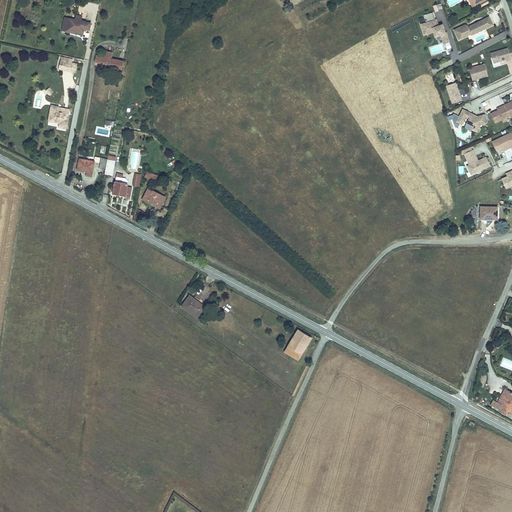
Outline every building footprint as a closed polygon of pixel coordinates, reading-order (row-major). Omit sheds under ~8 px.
[(494,22),(490,14),(475,22),(476,23),(472,25),(470,24),(469,23),(467,24),(466,22),(456,27),(461,37),(473,31),(473,33),(479,30),(478,28),(485,25),(486,26),(494,22)] [(88,29),(90,22),(84,21),(64,17),(61,30),(67,31),(68,29),(74,30),(82,31),(83,28),(88,29)] [(447,31),(444,22),(443,23),(440,24),(439,22),(438,18),(427,21),(428,22),(423,24),(426,33),(437,29),(439,34),(442,33),(445,41),(451,39),(448,31),(447,31)] [(453,47),(451,39),(445,41),(447,49),(453,47)] [(509,59),(506,48),(489,53),(492,63),(505,59),(505,61),(509,59)] [(99,54),(98,61),(111,64),(111,66),(123,68),(125,60),(113,57),(114,52),(108,50),(107,56),(99,54)] [(71,63),(61,61),(59,68),(74,71),(75,64),(71,63)] [(486,76),(483,64),(468,69),(471,80),(486,76)] [(461,101),(455,83),(445,86),(451,104),(461,101)] [(49,95),(54,92),(50,87),(45,90),(49,95)] [(495,123),(509,116),(509,114),(504,105),(501,107),(501,108),(490,114),(495,123)] [(59,107),(52,106),(49,120),(60,123),(59,127),(66,128),(69,113),(59,111),(59,107)] [(488,122),(485,114),(477,117),(471,114),(470,115),(467,114),(468,112),(462,110),(457,120),(462,123),(465,117),(468,119),(466,123),(473,127),(472,129),(477,131),(480,125),(481,123),(483,123),(483,124),(488,122)] [(511,145),(511,144),(511,131),(492,142),(497,150),(503,147),(511,143),(511,145)] [(490,165),(486,157),(478,161),(473,150),(465,154),(464,154),(470,165),(467,166),(470,172),(474,171),(475,173),(490,165)] [(80,158),(77,169),(85,170),(85,168),(92,170),(94,161),(80,158)] [(101,168),(107,169),(107,167),(109,159),(103,158),(101,168)] [(107,167),(115,169),(117,160),(109,159),(107,167)] [(107,169),(106,174),(114,176),(115,169),(107,167),(107,169)] [(506,189),(511,185),(511,169),(505,173),(506,175),(501,178),(506,189)] [(155,181),(158,174),(147,170),(144,177),(155,181)] [(117,176),(115,194),(127,196),(129,184),(123,182),(125,175),(122,175),(122,177),(117,176)] [(151,191),(146,202),(163,210),(167,199),(151,191)] [(499,208),(482,209),(482,220),(498,220),(499,208)] [(141,219),(145,213),(140,209),(135,215),(141,219)] [(204,307),(189,296),(182,308),(197,319),(204,307)] [(298,330),(283,352),(297,360),(311,338),(298,330)] [(502,406),(499,405),(496,410),(499,412),(498,413),(510,418),(511,413),(511,403),(508,401),(511,394),(504,390),(500,398),(504,400),(502,406)]
